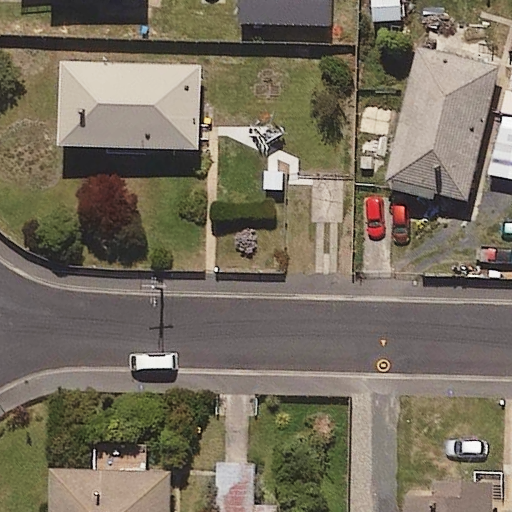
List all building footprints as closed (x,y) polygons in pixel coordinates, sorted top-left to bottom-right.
[(504,70),(425,52),(395,185),(474,202),(504,70)] [(206,69),(70,67),(69,151),(205,153),(206,69)] [(392,109),(367,106),(358,176),(383,179),(392,109)] [(273,511),(273,468),(233,469),(233,511),(273,511)] [(176,511),(176,475),(60,476),(59,511),(176,511)] [(500,511),(501,489),(444,487),(444,505),(413,504),(412,511),(500,511)]
